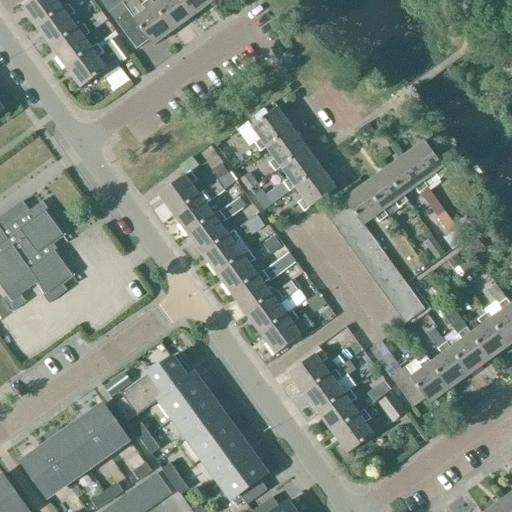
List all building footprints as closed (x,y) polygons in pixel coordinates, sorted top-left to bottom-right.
[(33,0),(22,9),(37,29),(63,10),(63,9),(56,0),(33,0)] [(173,32),(154,6),(154,5),(151,0),(142,6),(137,0),(126,0),(125,1),(124,0),(99,0),(136,50),(149,41),(153,47),(161,41),(173,32)] [(173,32),(193,17),(180,0),(161,0),(154,5),(154,6),(173,32)] [(180,0),(193,17),(213,3),(211,0),(180,0)] [(63,9),(63,10),(37,29),(52,49),(78,30),(78,29),(69,18),(75,14),(69,5),(63,9)] [(52,49),(66,69),(93,50),(92,49),(84,38),(89,34),(83,25),(78,29),(78,30),(52,49)] [(118,36),(107,44),(121,63),(132,55),(118,36)] [(93,50),(66,69),(81,89),(107,70),(98,58),(104,54),(98,45),(92,49),(93,50)] [(283,55),(287,61),(293,56),(289,50),(283,55)] [(261,152),(267,148),(266,148),(293,129),(278,108),(252,127),(261,140),(255,144),(261,152)] [(293,129),(266,148),(267,148),(275,160),(270,164),(276,172),(281,168),(307,149),(293,129)] [(405,156),(424,183),(424,182),(435,174),(439,180),(448,173),(444,168),(425,141),(405,156)] [(290,192),(296,188),(295,188),(322,169),(307,149),(281,168),(289,180),(284,184),(290,192)] [(384,171),(404,197),(415,189),(419,194),(428,188),(424,182),(424,183),(405,156),(384,171)] [(310,208),(337,189),(322,169),(296,188),(295,188),(304,200),(299,204),(300,205),(292,211),(297,217),(310,208)] [(408,202),(404,197),(384,171),(364,185),(384,212),(384,211),(395,203),(399,208),(408,202)] [(159,195),(173,216),(200,197),(200,196),(191,185),(197,181),(191,173),(185,177),(185,176),(159,195)] [(344,200),(349,206),(356,217),(363,226),(375,218),(379,223),(388,217),(384,211),(384,212),(364,185),(344,200)] [(200,196),(200,197),(173,216),(188,236),(215,217),(214,216),(206,205),(211,201),(205,192),(200,196)] [(322,210),(330,220),(349,206),(344,200),(341,196),(322,210)] [(22,207),(19,204),(0,217),(0,285),(1,286),(6,295),(2,298),(12,311),(25,301),(21,295),(38,283),(46,293),(43,295),(48,303),(66,290),(63,285),(73,277),(57,255),(59,254),(57,251),(58,250),(54,244),(64,237),(45,211),(48,210),(42,202),(29,211),(25,205),(22,207)] [(330,220),(337,231),(356,217),(349,206),(330,220)] [(214,216),(215,217),(188,236),(203,256),(229,237),(229,236),(221,225),(226,221),(220,212),(214,216)] [(445,213),(438,218),(449,234),(455,230),(456,228),(445,213)] [(465,216),(456,223),(466,236),(475,230),(465,216)] [(364,227),(363,226),(356,217),(337,231),(345,241),(364,227)] [(345,241),(352,252),(372,237),(364,227),(345,241)] [(449,234),(443,238),(453,250),(464,242),(455,230),(449,234)] [(229,236),(229,237),(203,256),(217,276),(244,257),(243,256),(235,245),(241,241),(234,232),(229,236)] [(360,262),(379,248),(372,237),(352,252),(360,262)] [(360,262),(367,273),(387,258),(379,248),(360,262)] [(217,276),(232,296),(258,277),(258,276),(250,265),(255,261),(249,252),(243,256),(244,257),(217,276)] [(246,316),(273,297),(273,296),(264,285),(295,262),(289,253),(263,273),(258,276),(258,277),(232,296),(246,316)] [(457,255),(448,261),(454,270),(463,264),(457,255)] [(375,283),(394,269),(387,258),(367,273),(375,283)] [(375,283),(382,293),(402,279),(394,269),(375,283)] [(390,304),(409,290),(402,279),(382,293),(390,304)] [(246,316),(261,336),(288,317),(287,316),(279,305),(297,291),(291,283),(273,296),(273,297),(246,316)] [(491,320),(490,320),(510,346),(511,344),(511,307),(511,305),(495,284),(486,290),(495,302),(484,311),(487,315),(491,320)] [(390,304),(398,314),(417,300),(409,290),(390,304)] [(398,314),(405,325),(425,311),(417,300),(398,314)] [(276,356),(302,337),(293,325),(299,321),(298,319),(307,312),(302,305),(287,316),(288,317),(261,336),(276,356)] [(470,335),(490,361),(510,346),(490,320),(491,320),(487,315),(478,321),(482,326),(471,334),(470,335)] [(470,376),(490,361),(470,335),(471,334),(467,329),(458,335),(462,341),(451,349),(470,376)] [(431,364),(450,390),(470,376),(451,349),(447,344),(439,350),(443,355),(431,363),(431,364)] [(315,355),(289,374),(304,395),(330,375),(322,364),(327,360),(321,351),(316,355),(315,355)] [(159,399),(191,377),(187,371),(189,369),(178,354),(121,395),(137,417),(160,400),(159,399)] [(411,378),(404,369),(391,379),(413,409),(426,400),(430,405),(450,390),(431,364),(431,363),(427,358),(419,364),(423,370),(411,378)] [(330,375),(304,395),(318,415),(345,395),(336,384),(342,380),(336,371),(330,375)] [(124,374),(105,388),(112,398),(131,384),(124,374)] [(174,420),(208,395),(197,381),(195,382),(191,377),(159,399),(160,400),(174,420)] [(345,395),(318,415),(333,434),(359,415),(351,403),(356,399),(350,391),(345,395)] [(393,422),(407,412),(393,394),(380,404),(393,422)] [(189,440),(220,417),(216,411),(218,409),(208,395),(174,420),(189,440)] [(91,419),(85,423),(108,455),(129,440),(105,406),(90,417),(91,419)] [(359,415),(333,434),(348,455),(374,436),(365,423),(371,419),(364,411),(359,415)] [(203,460),(237,435),(227,421),(224,423),(220,417),(189,440),(203,460)] [(140,441),(149,435),(140,422),(131,428),(140,441)] [(78,425),(64,435),(88,469),(108,455),(85,423),(79,427),(78,425)] [(88,469),(64,435),(49,445),(51,447),(45,451),(67,483),(88,469)] [(149,435),(140,441),(150,454),(158,448),(149,435)] [(218,480),(249,457),(245,451),(247,449),(237,435),(203,460),(218,480)] [(67,483),(45,451),(39,456),(37,454),(22,464),(46,498),(67,483)] [(249,457),(218,480),(233,500),(267,476),(256,461),(254,463),(249,457)] [(138,480),(151,471),(145,462),(132,472),(138,480)] [(170,481),(178,475),(169,462),(160,468),(170,481)] [(155,475),(145,482),(159,503),(170,495),(155,475)] [(178,475),(170,481),(179,494),(187,488),(178,475)] [(0,511),(26,511),(28,511),(4,477),(0,480),(0,511)] [(110,500),(123,491),(117,482),(104,491),(110,500)] [(145,482),(135,490),(149,510),(159,503),(145,482)] [(135,511),(146,511),(149,510),(135,490),(125,497),(135,511)] [(110,500),(104,491),(91,500),(97,509),(110,500)] [(511,511),(511,493),(503,500),(511,511)] [(135,511),(125,497),(114,504),(120,511),(135,511)] [(511,511),(503,500),(486,511),(511,511)] [(189,509),(191,511),(204,511),(198,503),(189,509)] [(292,511),(286,503),(274,511),(292,511)]
